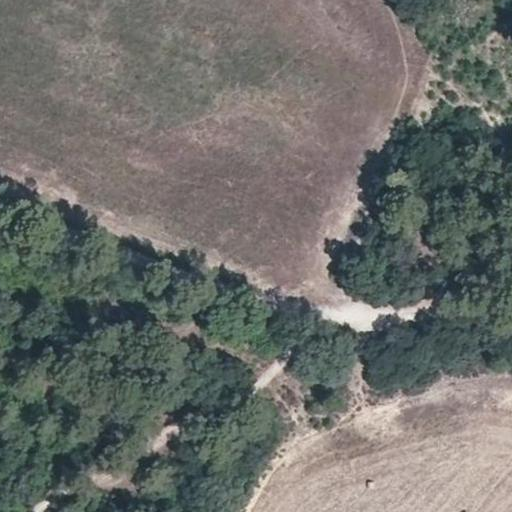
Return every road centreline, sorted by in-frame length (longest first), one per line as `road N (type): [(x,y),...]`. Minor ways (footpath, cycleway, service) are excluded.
road 1 (track): [(40,511),(342,323),(392,310),(511,319)]
road 2 (track): [(342,323),(0,192)]
